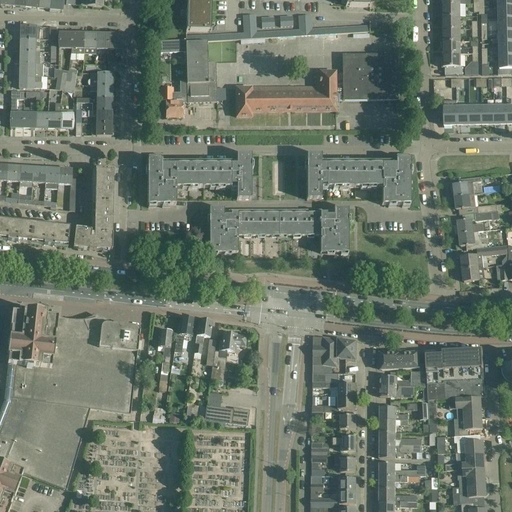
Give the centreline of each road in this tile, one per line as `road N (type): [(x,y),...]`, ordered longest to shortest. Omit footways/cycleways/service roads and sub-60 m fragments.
road 1 (residential): [(128,150),(424,149)]
road 2 (secondary): [(290,291),(0,258)]
road 3 (secondary): [(0,282),(278,315)]
road 4 (secondary): [(310,318),(511,331)]
road 5 (tertiary): [(278,315),(267,511)]
road 6 (tertiary): [(280,511),(295,316)]
road 7 (residential): [(365,511),(365,331)]
road 8 (secondary): [(440,307),(290,291)]
road 9 (residential): [(440,298),(424,149)]
road 10 (residential): [(424,149),(421,0)]
road 11 (residential): [(0,19),(134,20)]
road 12 (residential): [(128,150),(134,20)]
road 13 (residential): [(0,150),(128,150)]
road 14 (residential): [(365,331),(490,341)]
